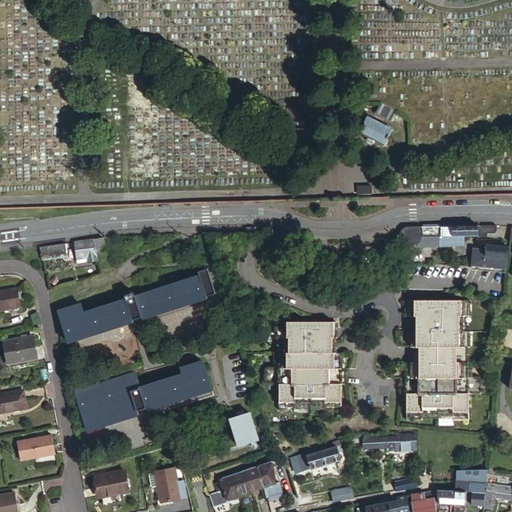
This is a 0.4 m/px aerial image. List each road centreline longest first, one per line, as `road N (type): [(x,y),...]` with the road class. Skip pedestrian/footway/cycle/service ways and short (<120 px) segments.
road 1 (residential): [(511,214),(412,213),(344,229),(273,216),(205,217),(0,237)]
road 2 (residential): [(0,267),(33,274),(42,287),(78,511)]
road 3 (unknown): [(430,485),(293,511)]
